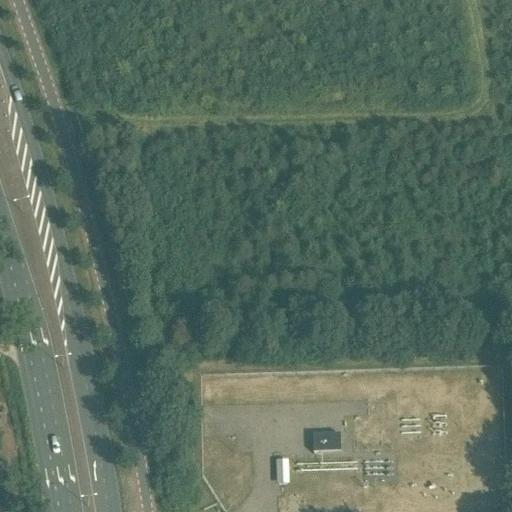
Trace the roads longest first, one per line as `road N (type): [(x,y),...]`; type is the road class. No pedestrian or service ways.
road 1 (unclassified): [(14,0),(118,379),(145,511)]
road 2 (primary): [(107,511),(60,256),(0,37)]
road 3 (track): [(51,122),(483,92)]
road 4 (primary): [(32,360),(60,511)]
road 5 (primary): [(0,217),(32,360)]
